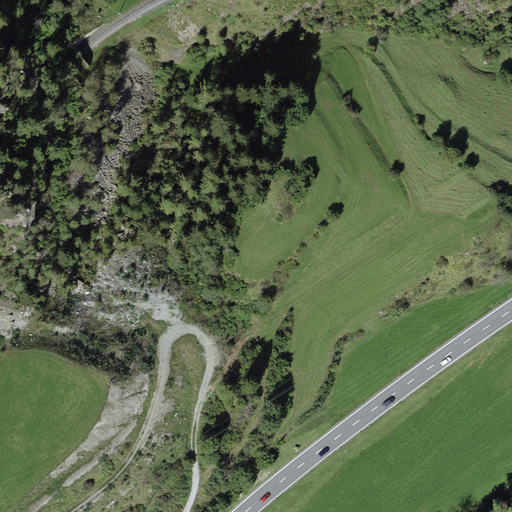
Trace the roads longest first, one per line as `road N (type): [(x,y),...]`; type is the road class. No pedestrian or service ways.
road 1 (track): [(183,511),(194,483),(184,438),(194,349),(180,327),(138,328),(118,341),(72,454),(18,460)]
road 2 (primary): [(511,309),(244,511)]
